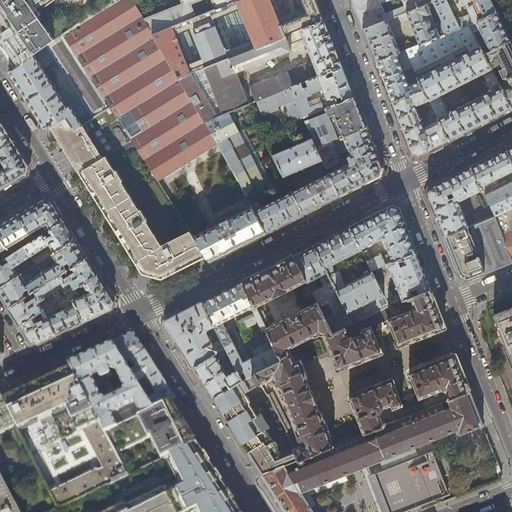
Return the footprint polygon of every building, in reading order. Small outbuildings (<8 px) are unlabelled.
[(56,40),(35,10),(49,0),(0,0),(0,42),(4,49),(10,60),(15,68),(56,40)] [(159,182),(217,144),(205,122),(179,78),(153,35),(145,21),(132,0),(112,0),(64,34),(111,106),(132,140),(159,182)] [(179,0),(182,3),(183,6),(168,12),(162,15),(154,18),(148,20),(145,21),(153,35),(239,0),(179,0)] [(280,25),(269,0),(239,0),(153,35),(179,78),(284,36),(280,25)] [(300,0),(306,14),(280,25),(284,36),(300,30),(325,20),(316,0),(300,0)] [(351,0),(352,2),(359,18),(363,29),(394,17),(396,16),(433,1),(432,0),(351,0)] [(491,0),(432,0),(433,1),(448,33),(469,25),(497,12),(491,0)] [(448,33),(433,1),(396,16),(401,28),(411,24),(419,45),(448,33)] [(497,12),(469,25),(473,33),(480,29),(486,42),(480,46),(484,53),(510,40),(505,30),(497,12)] [(397,24),(394,17),(363,29),(370,46),(376,62),(403,51),(402,48),(399,50),(390,26),(397,24)] [(291,87),(343,67),(334,43),(325,20),(300,30),(314,63),(307,65),(307,64),(249,87),(255,102),(291,87)] [(479,44),(473,33),(469,25),(448,33),(419,45),(406,50),(413,66),(417,75),(450,58),(448,54),(455,51),(457,55),(479,44)] [(30,105),(42,125),(44,128),(52,124),(53,126),(67,117),(76,129),(83,124),(111,106),(64,34),(56,40),(15,68),(9,72),(19,88),(30,105)] [(247,105),(234,73),(290,51),(284,36),(179,78),(205,122),(244,106),(247,105)] [(511,43),(510,40),(484,53),(498,81),(511,74),(511,43)] [(480,46),(418,78),(419,81),(424,90),(429,100),(438,118),(450,141),(477,127),(511,109),(511,108),(502,88),(500,85),(498,81),(484,53),(480,46)] [(406,50),(403,51),(376,62),(384,83),(392,102),(424,90),(419,81),(409,84),(403,70),(413,66),(406,50)] [(348,81),(343,67),(291,87),(303,117),(324,109),(321,102),(310,107),(306,97),(312,94),(312,93),(323,89),(330,107),(355,97),(348,81)] [(511,74),(498,81),(500,85),(508,80),(511,86),(505,89),(504,89),(503,88),(502,88),(511,108),(511,74)] [(303,117),(291,87),(255,102),(261,116),(277,109),(277,107),(283,104),(287,112),(285,112),(289,123),(304,118),(303,117)] [(420,104),(429,100),(424,90),(392,102),(402,127),(412,154),(419,157),(445,143),(450,141),(438,118),(424,125),(422,120),(429,116),(425,107),(420,104)] [(357,102),(355,97),(330,107),(325,109),(326,110),(327,113),(333,129),(335,132),(340,130),(343,137),(344,136),(367,127),(361,112),(357,102)] [(162,246),(190,231),(159,182),(132,140),(111,106),(83,124),(105,158),(162,246)] [(238,131),(234,123),(248,116),(244,106),(205,122),(217,144),(247,197),(266,187),(255,165),(249,154),(238,131)] [(305,121),(327,113),(326,110),(325,109),(324,109),(303,117),(304,118),(305,121)] [(335,132),(333,129),(327,113),(305,121),(309,130),(310,130),(311,132),(310,132),(313,138),(316,147),(337,139),(335,132)] [(105,158),(83,124),(76,129),(67,117),(53,126),(52,127),(57,136),(59,139),(71,159),(81,174),(93,194),(116,230),(143,273),(152,276),(162,279),(173,273),(196,261),(206,256),(193,236),(190,231),(162,246),(105,158)] [(0,118),(0,149),(14,140),(6,128),(0,118)] [(343,167),(329,173),(340,196),(363,185),(380,176),(383,169),(377,153),(367,127),(344,136),(349,150),(353,161),(343,167)] [(253,152),(242,129),(238,131),(249,154),(253,152)] [(337,155),(349,150),(344,136),(343,137),(337,139),(316,147),(322,160),(326,168),(329,173),(343,167),(337,155)] [(326,168),(322,160),(316,147),(313,138),(273,155),(284,177),(319,162),(323,169),(326,168)] [(30,166),(22,153),(14,140),(0,149),(0,189),(19,178),(28,173),(29,169),(30,166)] [(511,207),(511,145),(507,148),(470,167),(482,189),(495,216),(511,207)] [(270,185),(259,163),(255,165),(266,187),(270,185)] [(458,201),(482,189),(470,167),(449,177),(430,187),(427,194),(434,211),(444,236),(468,227),(458,201)] [(329,173),(292,192),(303,215),(321,206),(325,204),(340,196),(329,173)] [(303,215),(292,192),(261,206),(257,199),(250,203),(252,206),(266,233),(280,226),(285,224),(300,216),(303,215)] [(35,204),(18,214),(34,240),(46,233),(42,227),(47,225),(50,230),(64,221),(52,201),(51,200),(46,199),(44,198),(35,204)] [(266,233),(252,206),(193,236),(206,256),(210,262),(227,253),(240,246),(266,233)] [(350,227),(361,249),(383,238),(391,258),(384,261),(381,254),(371,259),(369,254),(365,257),(371,270),(385,265),(388,264),(416,253),(407,228),(399,209),(392,206),(371,217),(350,227)] [(511,207),(495,216),(511,259),(511,207)] [(3,222),(0,224),(0,232),(13,253),(18,250),(14,243),(17,242),(19,244),(21,243),(23,247),(25,246),(34,240),(18,214),(3,222)] [(511,259),(495,216),(469,226),(477,250),(479,256),(485,273),(501,266),(511,262),(511,259)] [(64,221),(50,230),(46,233),(34,240),(25,246),(31,256),(49,244),(50,247),(32,258),(37,264),(76,239),(70,230),(64,221)] [(469,226),(468,227),(444,236),(452,257),(459,274),(470,278),(477,276),(485,273),(479,256),(470,260),(468,254),(477,250),(469,226)] [(332,236),(314,245),(353,323),(367,317),(383,308),(389,305),(372,272),(345,285),(338,271),(335,273),(331,264),(361,250),(361,249),(350,227),(332,236)] [(0,255),(3,260),(13,253),(0,232),(0,255)] [(77,242),(76,239),(37,264),(39,268),(51,261),(53,265),(42,273),(48,282),(87,257),(77,242)] [(353,323),(314,245),(301,252),(298,254),(293,256),(306,281),(309,286),(314,297),(317,302),(320,307),(328,303),(334,314),(326,319),(333,333),(346,327),(353,323)] [(25,246),(23,247),(18,250),(13,253),(3,260),(0,261),(0,287),(18,276),(13,267),(31,256),(25,246)] [(416,253),(388,264),(401,297),(393,300),(380,274),(388,271),(385,265),(371,270),(372,272),(389,305),(408,298),(430,289),(423,271),(416,253)] [(255,306),(306,281),(293,256),(283,261),(264,270),(242,281),(255,305),(255,306)] [(81,284),(83,282),(97,274),(96,272),(87,257),(48,282),(59,299),(69,291),(81,284)] [(32,293),(48,282),(42,273),(26,282),(21,274),(18,276),(0,287),(0,292),(4,298),(9,307),(26,296),(24,293),(25,292),(27,292),(29,290),(28,289),(29,288),(32,293)] [(97,274),(83,282),(87,289),(90,289),(91,292),(78,298),(75,291),(82,286),(81,284),(69,291),(83,322),(98,316),(112,309),(114,302),(107,289),(97,274)] [(215,326),(219,334),(226,347),(230,356),(237,369),(242,380),(255,373),(282,359),(275,346),(266,328),(263,322),(257,311),(255,306),(255,305),(242,281),(219,293),(202,302),(215,326)] [(48,282),(32,293),(26,296),(9,307),(20,323),(21,325),(45,308),(49,305),(47,301),(40,305),(38,302),(51,294),(56,301),(59,299),(48,282)] [(312,298),(314,297),(309,286),(306,288),(305,290),(309,297),(312,298)] [(430,289),(408,298),(409,300),(410,299),(413,305),(411,310),(407,311),(404,309),(401,310),(400,314),(388,319),(383,308),(367,317),(371,326),(361,330),(363,334),(354,337),(351,336),(351,337),(349,338),(346,330),(347,329),(346,327),(333,333),(326,319),(320,307),(317,302),(298,312),(297,314),(298,317),(298,318),(293,321),(291,320),(291,319),(288,317),(266,328),(275,346),(282,359),(255,373),(261,382),(262,384),(269,380),(270,377),(270,376),(274,373),(279,375),(280,378),(276,379),(276,381),(278,386),(279,385),(299,434),(298,435),(299,439),(301,439),(307,437),(308,440),(306,445),(303,446),(301,445),(294,448),(295,450),(297,457),(298,459),(300,458),(304,457),(310,455),(313,453),(314,453),(333,445),(325,426),(306,378),(299,361),(296,363),(288,348),(319,332),(324,334),(338,369),(360,360),(382,352),(372,326),(388,320),(398,345),(417,338),(445,327),(443,322),(435,302),(430,289)] [(83,322),(69,291),(59,299),(56,301),(49,305),(45,308),(56,335),(65,331),(83,322)] [(207,333),(207,330),(215,326),(202,302),(165,321),(179,344),(194,367),(226,347),(219,334),(216,336),(217,340),(214,343),(207,333)] [(511,307),(494,314),(504,341),(511,361),(511,307)] [(45,308),(21,325),(31,341),(35,342),(38,343),(48,339),(56,335),(45,308)] [(261,309),(257,311),(263,322),(266,321),(267,319),(263,310),(261,309)] [(130,333),(111,342),(154,408),(169,401),(172,399),(175,398),(149,357),(134,332),(130,333)] [(141,414),(154,408),(111,342),(89,352),(68,362),(70,367),(105,431),(118,425),(112,413),(118,410),(119,409),(119,407),(134,400),(141,414)] [(220,362),(230,356),(226,347),(194,367),(203,381),(214,398),(242,380),(237,369),(228,375),(220,362)] [(449,397),(449,399),(470,391),(459,363),(456,354),(429,364),(409,372),(419,397),(402,404),(392,378),(371,387),(349,396),(364,433),(384,425),(378,411),(381,410),(381,411),(382,408),(391,404),(393,408),(402,404),(407,416),(425,409),(420,397),(431,393),(436,396),(438,395),(439,390),(442,389),(447,391),(450,397),(449,397)] [(8,396),(2,399),(16,426),(18,430),(51,414),(62,438),(82,429),(101,467),(97,470),(96,468),(50,491),(58,509),(128,475),(116,454),(105,431),(70,367),(66,369),(8,396)] [(255,415),(249,403),(249,400),(245,392),(261,382),(255,373),(242,380),(214,398),(225,416),(251,457),(259,470),(262,474),(284,465),(298,459),(297,457),(295,450),(279,456),(274,447),(275,445),(273,442),(270,441),(263,429),(267,427),(259,413),(255,415)] [(470,391),(449,399),(448,400),(451,407),(444,410),(441,403),(425,409),(407,416),(384,425),(364,433),(333,445),(314,453),(316,461),(311,462),(310,460),(306,462),(307,464),(298,467),(298,466),(295,467),(296,468),(288,472),(284,465),(262,474),(278,499),(286,511),(313,511),(301,492),(430,441),(460,429),(462,433),(483,424),(477,409),(470,391)] [(268,394),(268,395),(287,431),(287,432),(292,429),(272,391),(268,394)] [(19,511),(0,473),(0,434),(16,426),(2,399),(1,397),(0,394),(0,511),(19,511)] [(189,432),(169,401),(154,408),(141,414),(134,417),(124,422),(118,425),(105,431),(116,454),(150,437),(161,459),(170,454),(195,442),(192,437),(189,432)] [(121,414),(124,422),(134,417),(130,409),(121,414)] [(239,511),(217,476),(205,458),(200,450),(195,442),(170,454),(183,482),(165,491),(164,489),(117,511),(116,511),(115,509),(108,511),(239,511)] [(433,449),(426,452),(443,497),(451,494),(433,449)] [(395,511),(415,511),(445,501),(443,497),(426,452),(379,471),(381,476),(377,478),(391,511),(395,510),(395,511)] [(369,475),(383,511),(395,511),(395,510),(391,511),(377,478),(381,476),(379,471),(369,475)]
